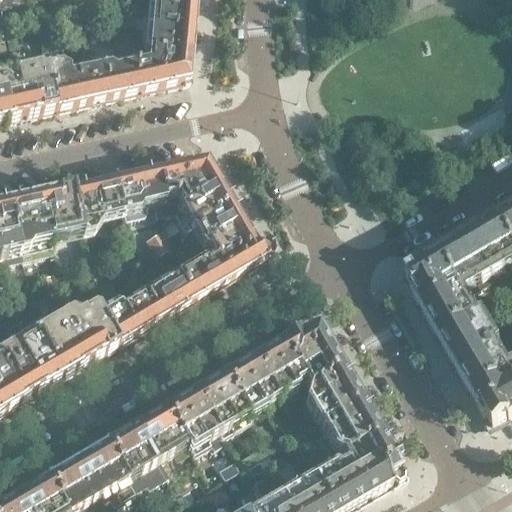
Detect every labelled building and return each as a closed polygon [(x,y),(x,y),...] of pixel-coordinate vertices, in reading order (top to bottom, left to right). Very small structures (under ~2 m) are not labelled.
[(154,0),(153,12),(195,16),(196,0),(154,0)] [(191,60),(195,16),(153,12),(149,56),(191,60)] [(189,89),(191,60),(149,56),(148,70),(134,72),(140,100),(189,89)] [(97,109),(90,77),(69,81),(68,74),(62,71),(44,75),(54,119),(97,109)] [(140,100),(134,72),(116,76),(110,72),(90,77),(97,109),(140,100)] [(54,119),(44,75),(11,82),(21,126),(54,119)] [(0,131),(21,126),(11,82),(0,84),(0,131)] [(179,212),(219,188),(206,167),(154,178),(160,204),(173,202),(179,212)] [(160,204),(154,178),(110,188),(117,219),(137,214),(140,209),(160,204)] [(117,219),(110,188),(68,197),(78,239),(96,235),(98,231),(96,224),(117,219)] [(191,232),(231,209),(219,188),(179,212),(191,232)] [(78,239),(68,197),(37,204),(46,246),(78,239)] [(46,246),(37,204),(5,212),(15,257),(27,254),(30,250),(46,246)] [(202,251),(242,228),(231,209),(191,232),(202,251)] [(15,257),(5,212),(0,212),(0,265),(4,265),(3,260),(15,257)] [(511,215),(496,225),(511,253),(511,215)] [(511,267),(511,253),(496,225),(467,242),(492,284),(505,276),(503,273),(511,267)] [(273,259),(271,250),(266,247),(264,244),(263,245),(258,245),(256,249),(255,250),(242,228),(202,251),(210,264),(214,265),(228,289),(268,265),(269,267),(271,267),(273,263),(275,262),(273,259)] [(154,252),(158,242),(144,251),(147,256),(154,252)] [(162,249),(158,242),(154,252),(155,253),(162,249)] [(492,284),(467,242),(436,260),(456,292),(459,298),(474,289),(482,290),(492,284)] [(167,256),(162,249),(155,253),(159,260),(167,256)] [(159,260),(155,253),(154,252),(147,256),(152,264),(159,260)] [(456,292),(436,260),(419,270),(418,268),(410,273),(412,278),(406,282),(407,284),(404,286),(410,296),(416,307),(412,309),(415,314),(419,312),(420,313),(456,292)] [(228,289),(214,265),(210,264),(174,285),(189,311),(228,289)] [(95,279),(93,270),(85,272),(87,281),(95,279)] [(87,281),(85,272),(77,274),(79,282),(87,281)] [(189,311),(174,285),(169,277),(133,298),(138,306),(153,332),(189,311)] [(97,287),(95,279),(87,281),(79,282),(81,291),(97,287)] [(49,291),(46,284),(31,289),(34,296),(41,293),(49,291)] [(52,297),(49,291),(41,293),(44,300),(52,297)] [(479,321),(475,315),(468,313),(460,299),(459,298),(456,292),(420,313),(439,345),(479,321)] [(44,300),(41,293),(34,296),(37,303),(44,300)] [(511,298),(510,295),(500,300),(499,306),(511,308),(511,298)] [(153,332),(138,306),(126,313),(125,311),(115,317),(109,307),(92,317),(93,319),(95,324),(114,355),(153,332)] [(501,317),(511,310),(511,308),(499,306),(497,311),(501,317)] [(511,310),(501,317),(509,331),(511,329),(511,310)] [(114,355),(95,324),(93,319),(82,326),(79,321),(71,325),(70,323),(61,329),(86,371),(114,355)] [(495,350),(479,321),(439,345),(455,373),(495,350)] [(86,371),(61,329),(32,345),(58,388),(86,371)] [(341,375),(316,331),(299,341),(298,340),(296,341),(295,340),(281,348),(282,350),(278,351),(299,387),(305,396),(341,375)] [(58,388),(32,345),(20,352),(18,349),(3,358),(30,404),(58,388)] [(509,384),(505,377),(499,366),(501,359),(495,350),(455,373),(474,405),(509,384)] [(299,387),(278,351),(249,368),(273,409),(285,402),(283,397),(299,387)] [(30,404),(3,358),(0,359),(0,418),(1,421),(30,404)] [(273,409),(249,368),(222,385),(243,421),(259,412),(261,415),(273,409)] [(360,408),(356,401),(341,375),(305,396),(304,404),(312,418),(307,420),(316,434),(360,408)] [(511,424),(511,388),(509,384),(474,405),(491,434),(494,432),(495,434),(511,424)] [(243,421),(222,385),(192,402),(216,442),(227,436),(225,432),(243,421)] [(216,442),(192,402),(163,419),(181,450),(185,456),(203,446),(205,449),(216,442)] [(380,442),(360,408),(316,434),(324,449),(328,447),(337,462),(343,464),(380,442)] [(181,450),(163,419),(133,436),(154,472),(170,463),(167,459),(181,450)] [(154,472),(133,436),(103,454),(121,485),(134,478),(137,482),(154,472)] [(404,484),(395,469),(399,467),(395,459),(391,461),(380,442),(343,464),(345,468),(368,508),(404,487),(406,486),(406,485),(404,484)] [(121,485),(103,454),(73,471),(94,507),(112,496),(110,492),(121,485)] [(272,470),(267,462),(258,468),(262,476),(272,470)] [(260,477),(262,476),(258,468),(255,469),(248,473),(253,482),(260,477)] [(360,511),(368,508),(345,468),(310,488),(323,511),(360,511)] [(85,511),(94,507),(73,471),(44,488),(57,511),(85,511)] [(57,511),(44,488),(15,505),(18,511),(57,511)] [(323,511),(310,488),(292,499),(289,493),(275,502),(280,511),(323,511)] [(201,511),(204,511),(199,502),(189,508),(191,511),(201,511)] [(280,511),(275,502),(259,511),(260,511),(280,511)]
